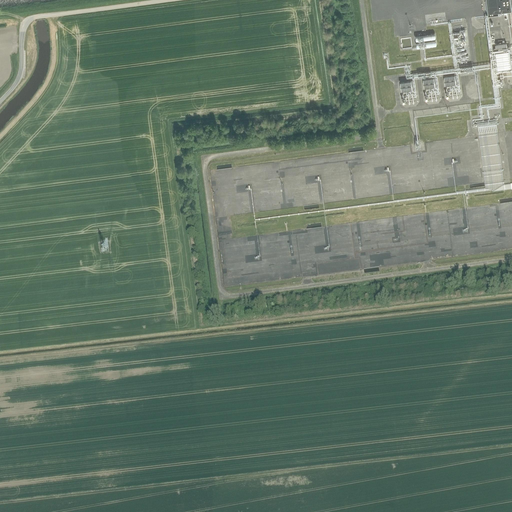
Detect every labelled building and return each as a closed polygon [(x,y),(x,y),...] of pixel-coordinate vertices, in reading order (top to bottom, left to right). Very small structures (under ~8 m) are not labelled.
[(511,11),(509,0),(486,0),(488,16),(499,14),(498,13),(511,11)] [(429,32),(415,33),(416,40),(415,40),(415,41),(413,41),(413,47),(438,45),(437,39),(436,33),(429,33),(429,32)] [(498,72),(511,70),(511,60),(511,50),(511,49),(511,47),(508,48),(508,44),(497,46),(497,52),(495,53),(498,72)] [(435,77),(424,79),(425,87),(430,86),(432,94),(435,94),(435,92),(433,93),(433,89),(437,89),(435,77)] [(412,80),(401,82),(402,90),(407,89),(408,93),(406,93),(408,102),(414,100),(413,91),(414,90),(412,80)]
